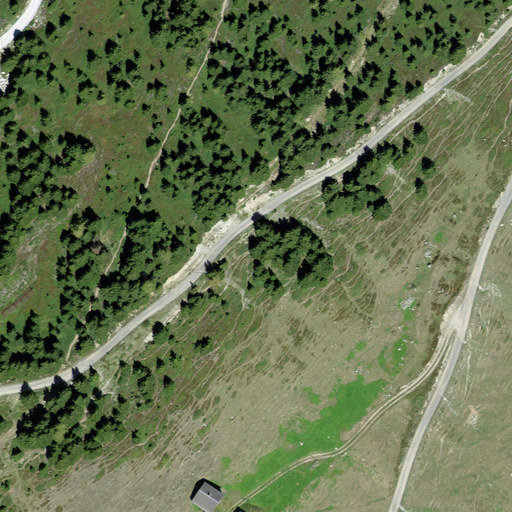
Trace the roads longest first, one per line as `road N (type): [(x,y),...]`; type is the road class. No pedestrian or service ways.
road 1 (track): [(511,22),(355,156),(270,204),(188,283),(77,371),(0,392)]
road 2 (track): [(394,511),(511,187)]
